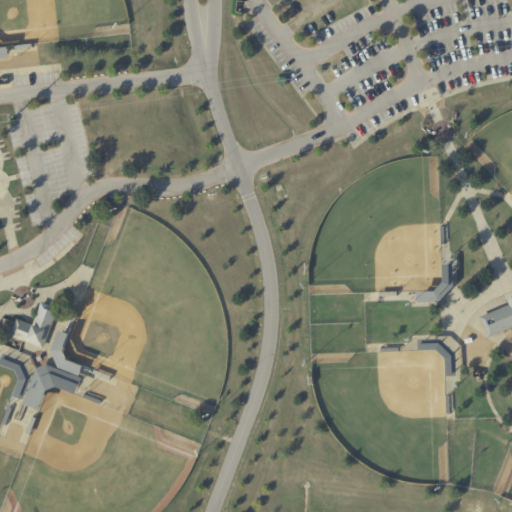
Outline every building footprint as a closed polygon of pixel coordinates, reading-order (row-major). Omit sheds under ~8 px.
[(0,57),(9,57),(8,45),(0,46),(0,57)] [(428,296),(436,304),(455,284),(447,276),(428,296)] [(479,316),(488,336),(511,325),(511,296),(507,299),(508,303),(479,316)] [(41,301),(58,307),(44,347),(11,335),(17,318),(33,324),(41,301)] [(24,404),(40,409),(46,389),(60,389),(76,394),(81,377),(72,374),(75,364),(75,363),(66,360),(64,369),(51,365),(37,366),(20,364),(13,364),(9,367),(19,370),(19,378),(31,378),(24,403),(24,404)]
